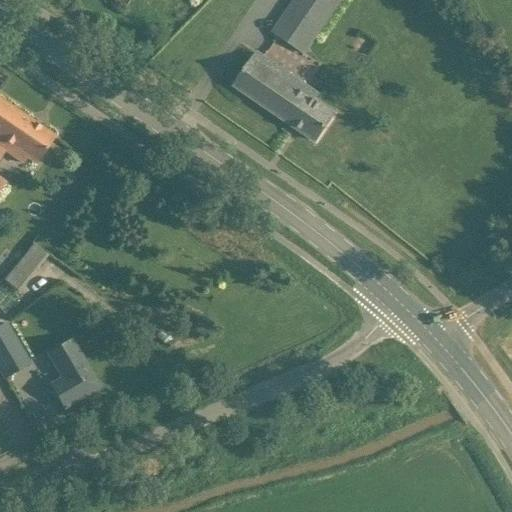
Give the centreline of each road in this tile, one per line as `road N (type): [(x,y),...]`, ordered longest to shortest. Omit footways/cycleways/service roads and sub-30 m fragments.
road 1 (tertiary): [(406,314),(353,267),(0,13)]
road 2 (unclassified): [(0,507),(331,363),(406,314)]
road 3 (tertiary): [(511,440),(434,340)]
